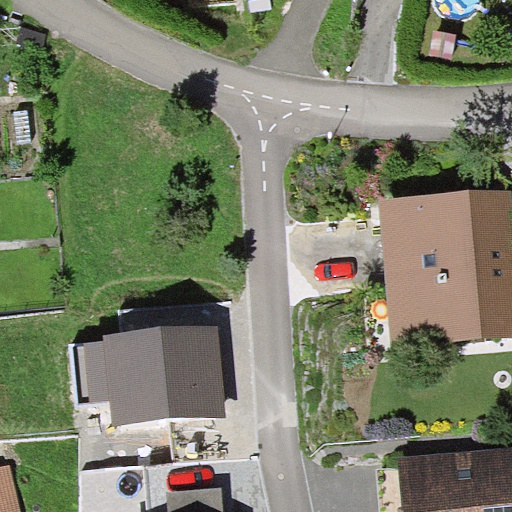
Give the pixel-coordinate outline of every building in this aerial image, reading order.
[(511,194),(380,205),(392,352),(511,342),(511,194)] [(105,344),(74,346),(78,403),(111,401),(113,423),(224,415),(219,353),(217,326),(104,334),(105,344)] [(399,460),(403,511),(511,511),(511,451),(465,455),(399,460)] [(21,511),(10,468),(0,470),(0,511),(21,511)] [(168,494),(168,511),(223,511),(222,490),(168,494)]
